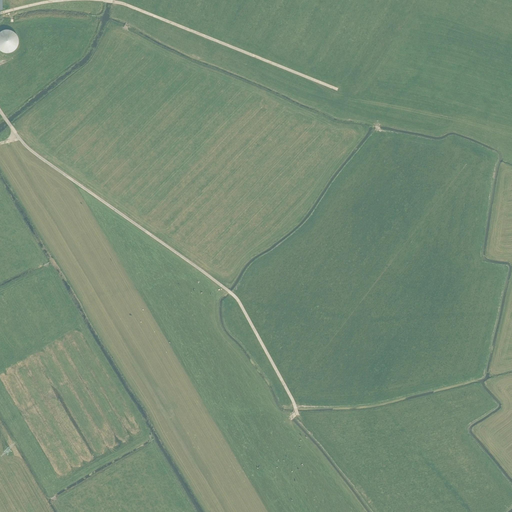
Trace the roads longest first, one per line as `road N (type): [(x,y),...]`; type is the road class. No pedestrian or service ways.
road 1 (track): [(0,111),(24,145),(235,297),(294,403),(289,419)]
road 2 (track): [(336,89),(102,0)]
